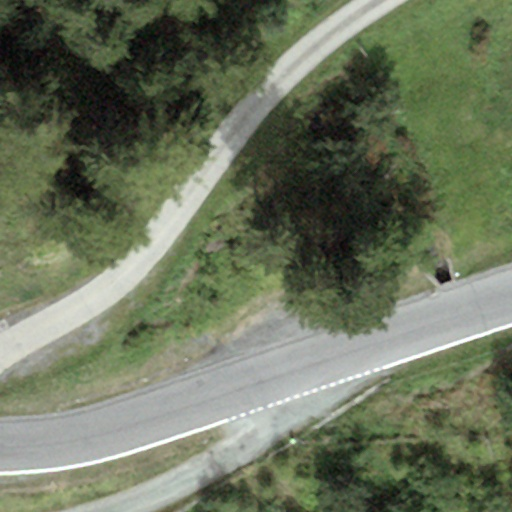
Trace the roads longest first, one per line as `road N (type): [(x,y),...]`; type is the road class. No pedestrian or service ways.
road 1 (tertiary): [(511,294),(66,444),(0,446)]
road 2 (track): [(381,0),(265,93),(128,272),(0,344)]
road 3 (track): [(287,375),(297,396),(279,423),(108,511)]
